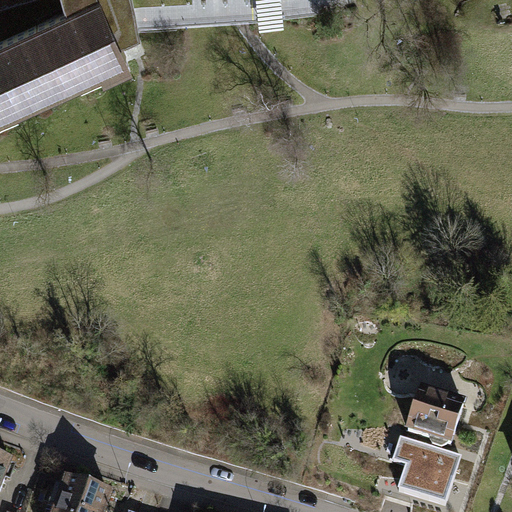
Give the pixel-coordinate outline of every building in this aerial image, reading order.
[(96,0),(87,0),(65,10),(0,39),(0,112),(122,57),(114,39),(96,0)] [(62,0),(65,10),(87,0),(96,0),(114,39),(134,31),(126,0),(62,0)] [(285,35),(283,0),(194,0),(195,21),(259,19),(260,35),(285,35)] [(417,392),(404,432),(446,445),(459,405),(417,392)] [(459,458),(400,440),(393,463),(408,467),(401,490),(445,504),(459,458)] [(0,456),(0,490),(12,461),(0,456)] [(64,475),(52,511),(107,511),(115,491),(64,475)]
